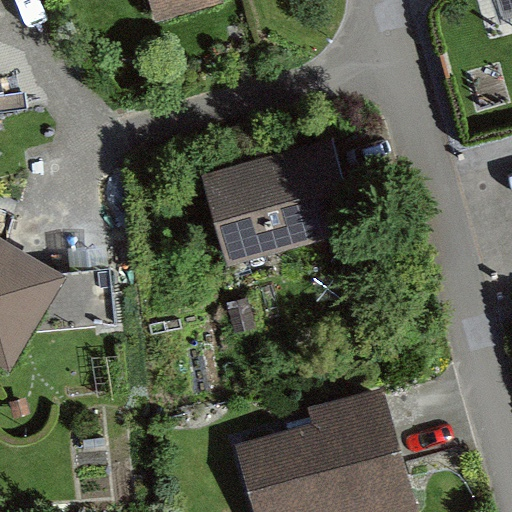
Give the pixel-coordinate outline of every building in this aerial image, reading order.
[(154,0),(159,22),(226,6),(224,0),(154,0)] [(511,0),(503,0),(509,20),(511,18),(511,0)] [(333,147),(211,182),(235,267),(357,233),(333,147)] [(0,241),(0,362),(15,370),(37,335),(124,328),(117,274),(69,278),(0,241)] [(323,430),(244,449),(259,511),(418,511),(388,389),(317,407),(323,430)]
